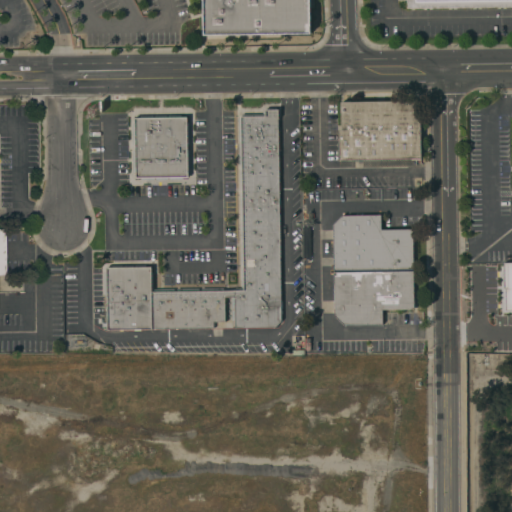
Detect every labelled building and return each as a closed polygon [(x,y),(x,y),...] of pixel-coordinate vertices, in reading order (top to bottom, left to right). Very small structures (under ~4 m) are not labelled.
[(202,0),(204,40),(313,37),(312,0),(202,0)] [(402,0),(511,0),(511,9),(403,11),(402,0)] [(339,102),(418,101),(419,158),(339,159),(338,130),(340,130),(339,102)] [(240,117),(265,116),(265,110),(277,110),(280,320),(274,327),(234,327),(234,296),(223,296),(223,320),(211,320),(211,327),(107,328),(107,269),(150,268),(150,291),(242,290),(240,117)] [(134,118),(186,118),(186,178),(135,178),(134,118)] [(341,215),(380,215),(380,230),(411,230),(412,269),(333,271),(332,224),(341,215)] [(502,262),(511,261),(511,309),(505,310),(504,289),(502,289),(502,262)] [(343,326),(382,326),(381,310),(412,309),(412,269),(333,271),(334,318),(343,326)]
